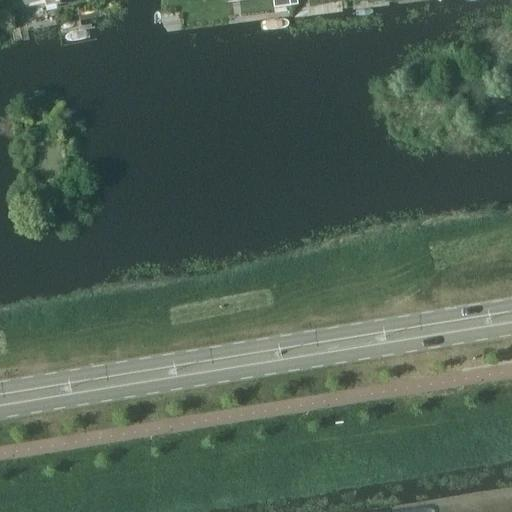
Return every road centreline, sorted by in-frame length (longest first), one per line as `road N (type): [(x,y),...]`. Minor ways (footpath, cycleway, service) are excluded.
road 1 (tertiary): [(0,412),(511,328)]
road 2 (tertiary): [(511,305),(0,388)]
